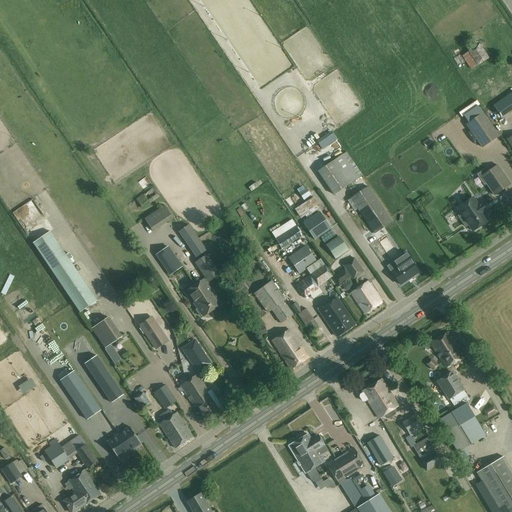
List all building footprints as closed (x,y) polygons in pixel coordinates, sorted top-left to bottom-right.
[(489,58),(479,43),(462,55),(471,70),(489,58)] [(501,117),(511,109),(511,92),(493,106),(501,117)] [(132,105),(135,115),(146,110),(142,101),(132,105)] [(466,125),(482,148),(500,136),(483,112),(466,125)] [(335,140),(331,134),(317,144),(321,150),(335,140)] [(445,153),(450,160),(458,154),(453,147),(445,153)] [(318,171),(334,195),(363,176),(346,152),(342,155),(340,152),(330,159),(332,162),(318,171)] [(497,165),(481,176),(494,195),(510,184),(497,165)] [(139,180),(145,176),(141,171),(135,174),(139,180)] [(354,211),(357,209),(374,234),(392,222),(368,186),(347,200),(354,211)] [(143,209),(159,196),(153,188),(136,200),(143,209)] [(299,193),(304,201),(293,206),(299,218),(319,208),(308,188),(299,193)] [(472,197),(457,208),(461,214),(458,216),(465,227),(468,225),(473,231),(488,220),(484,214),(486,213),(482,208),(483,207),(480,201),(477,203),(472,197)] [(173,219),(164,206),(144,219),(153,232),(173,219)] [(315,239),(333,228),(321,211),(304,222),(315,239)] [(189,225),(178,232),(196,258),(207,251),(189,225)] [(282,249),(303,236),(296,225),(278,237),(278,235),(274,237),(282,249)] [(33,243),(80,313),(98,301),(70,260),(73,258),(69,253),(67,255),(50,231),(33,243)] [(339,236),(326,245),(335,259),(349,250),(339,236)] [(385,241),(371,247),(374,254),(388,249),(385,241)] [(299,274),(307,269),(317,262),(305,245),(287,257),(299,274)] [(156,254),(170,275),(181,267),(167,247),(156,254)] [(396,268),(391,271),(400,285),(418,272),(412,264),(414,263),(406,252),(392,262),(396,268)] [(195,263),(208,283),(220,274),(218,271),(221,269),(210,253),(195,263)] [(339,286),(351,277),(353,280),(364,272),(354,257),(343,265),(345,268),(333,277),(339,286)] [(325,264),(310,274),(294,285),(304,298),(319,288),(318,287),(333,276),(325,264)] [(202,280),(195,285),(212,310),(221,304),(212,290),(210,291),(202,280)] [(271,310),(285,299),(278,289),(272,281),(253,294),(267,313),(271,310)] [(350,293),(364,314),(382,303),(368,282),(350,293)] [(212,310),(195,285),(187,290),(195,302),(194,303),(203,316),(212,310)] [(285,299),(271,310),(281,324),(295,314),(289,306),(285,299)] [(337,336),(354,324),(336,299),(319,310),(337,336)] [(297,314),(302,310),(296,302),(291,306),(297,314)] [(84,313),(101,346),(115,338),(103,315),(95,319),(90,309),(84,313)] [(54,357),(61,353),(45,327),(48,325),(42,315),(24,326),(45,360),(39,363),(51,383),(59,378),(55,371),(61,367),(54,357)] [(152,316),(139,325),(156,350),(170,341),(152,316)] [(314,319),(313,319),(307,324),(312,332),(320,327),(314,319)] [(257,328),(260,336),(266,333),(263,325),(257,328)] [(59,343),(65,339),(59,329),(53,333),(59,343)] [(289,330),(272,341),(291,369),(308,358),(289,330)] [(446,368),(464,357),(448,332),(430,343),(446,368)] [(105,350),(115,364),(121,359),(112,345),(105,350)] [(195,368),(201,364),(205,369),(212,364),(208,359),(199,345),(186,354),(195,368)] [(124,395),(97,355),(84,364),(111,403),(124,395)] [(75,370),(60,380),(87,420),(102,410),(75,370)] [(436,381),(448,400),(450,399),(456,409),(470,400),(464,390),(465,390),(453,371),(436,381)] [(211,389),(208,391),(197,374),(180,385),(194,406),(196,405),(205,419),(219,410),(218,409),(223,406),(211,389)] [(365,402),(368,400),(379,418),(398,406),(381,379),(362,391),(363,393),(360,395),(360,397),(362,402),(365,402)] [(153,393),(165,410),(177,401),(166,384),(153,393)] [(141,409),(150,403),(143,393),(134,398),(141,409)] [(457,413),(461,420),(460,421),(466,430),(467,430),(481,421),(477,416),(478,415),(472,405),(457,413)] [(177,412),(159,423),(175,448),(192,437),(177,412)] [(416,414),(402,422),(411,437),(425,429),(416,414)] [(340,418),(334,423),(338,429),(344,425),(340,418)] [(445,432),(458,452),(473,443),(461,423),(445,432)] [(129,427),(118,434),(129,451),(140,444),(141,443),(129,426),(129,427)] [(107,442),(118,459),(119,458),(129,451),(118,434),(108,442),(107,441),(107,442)] [(314,437),(311,439),(308,434),(289,446),(305,473),(325,462),(316,448),(320,446),(314,437)] [(56,468),(69,459),(77,454),(86,468),(98,460),(80,435),(61,447),(55,439),(49,443),(51,446),(44,451),(56,468)] [(431,436),(413,446),(426,471),(441,463),(434,449),(437,447),(431,436)] [(387,452),(378,437),(367,443),(376,459),(387,452)] [(338,483),(365,466),(354,447),(326,464),(338,483)] [(0,450),(0,451),(5,459),(10,456),(5,448),(0,450)] [(476,473),(500,511),(511,511),(511,469),(504,456),(476,473)] [(1,469),(11,484),(23,476),(21,473),(28,469),(21,457),(13,462),(1,469)] [(391,486),(402,480),(393,467),(383,473),(391,486)] [(71,511),(73,511),(100,494),(84,470),(67,482),(75,493),(64,501),(71,511)] [(341,484),(355,506),(365,500),(355,484),(360,481),(356,475),(351,478),(351,477),(341,484)] [(193,511),(211,511),(201,494),(187,502),(193,511)] [(390,511),(379,494),(357,507),(359,511),(390,511)] [(26,495),(21,497),(26,507),(31,505),(26,495)] [(466,495),(446,504),(450,511),(469,503),(466,495)] [(12,511),(19,507),(13,498),(6,503),(12,511)]
